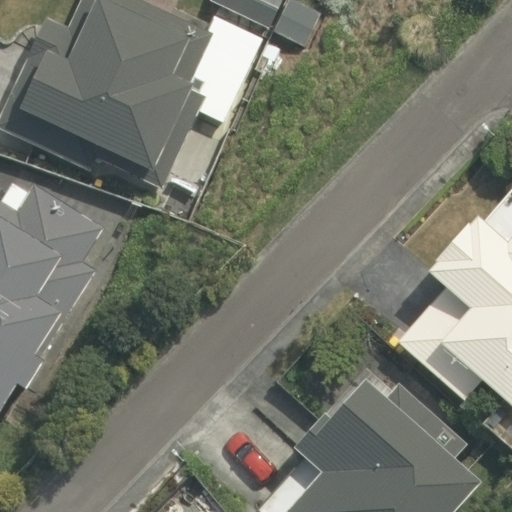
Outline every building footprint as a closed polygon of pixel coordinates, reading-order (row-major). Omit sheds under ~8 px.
[(231,131),(266,45),(219,26),(194,87),(177,80),(195,32),(114,0),(96,0),(79,44),(45,30),(0,142),(0,155),(117,203),(131,168),(170,184),(196,117),(231,131)] [(320,7),(302,0),(218,0),(213,13),(254,30),(302,51),(320,7)] [(511,187),(430,274),(454,296),(403,350),(473,415),(493,394),(511,412),(511,187)] [(0,421),(2,417),(9,421),(97,269),(83,262),(102,228),(44,195),(27,224),(2,210),(0,214),(0,421)] [(465,511),(488,488),(360,371),(314,421),(334,439),(267,511),(465,511)]
